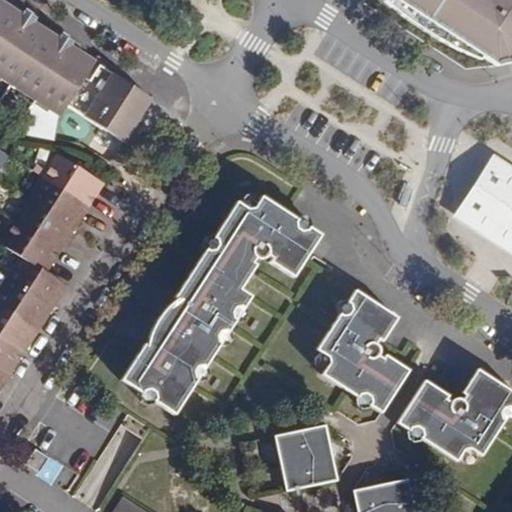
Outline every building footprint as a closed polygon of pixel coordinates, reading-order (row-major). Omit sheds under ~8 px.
[(511,0),(388,0),(492,67),(509,65),(511,59),(511,0)] [(0,104),(16,114),(21,107),(25,108),(19,133),(48,139),(51,119),(37,116),(39,103),(54,113),(59,106),(116,143),(144,99),(97,68),(101,62),(87,54),(84,60),(60,44),(50,60),(43,56),(57,34),(51,30),(47,36),(24,21),(14,37),(7,32),(21,11),(15,7),(12,13),(0,4),(0,104)] [(511,178),(493,167),(487,175),(464,213),(511,243),(511,178)] [(395,204),(403,206),(410,184),(401,182),(395,204)] [(27,200),(12,222),(58,252),(72,230),(27,200)] [(290,224),(255,202),(248,213),(240,213),(229,205),(167,301),(170,303),(163,307),(158,312),(154,317),(150,321),(147,325),(145,330),(143,335),(141,340),(140,344),(139,348),(136,346),(114,384),(168,418),(245,299),(234,292),(250,267),(246,265),(248,261),(251,262),(256,262),(258,261),(260,259),(264,262),(262,267),(286,281),(313,239),(290,224)] [(0,239),(0,244),(19,257),(44,273),(58,252),(12,222),(0,239)] [(65,287),(44,273),(19,257),(5,279),(51,309),(65,287)] [(51,309),(5,279),(0,275),(0,306),(37,331),(51,309)] [(391,325),(348,297),(312,355),(323,362),(324,369),(316,381),(376,420),(402,378),(379,363),(377,365),(372,363),(374,359),(374,356),(372,353),(371,351),(372,347),(377,349),(391,325)] [(37,331),(0,306),(0,338),(22,353),(37,331)] [(0,370),(8,375),(22,353),(0,338),(0,370)] [(509,402),(464,373),(449,395),(453,398),(449,403),(446,403),(443,405),(442,407),(437,405),(438,402),(414,386),(388,428),(447,465),(454,453),(460,452),(472,460),(509,402)] [(332,488),(320,436),(269,446),(279,498),(332,488)] [(43,456),(30,448),(21,462),(34,471),(43,456)] [(66,474),(58,470),(52,471),(48,477),(50,484),(57,488),(65,486),(68,481),(66,474)] [(405,511),(400,485),(345,494),(348,511),(405,511)] [(144,511),(118,495),(107,511),(144,511)]
